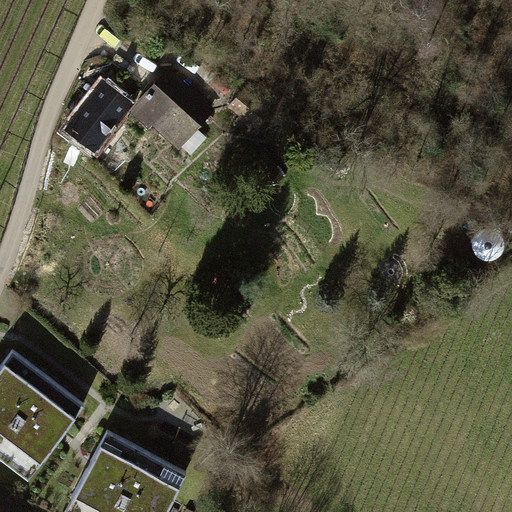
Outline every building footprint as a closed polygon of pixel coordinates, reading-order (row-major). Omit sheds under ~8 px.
[(209,109),(167,70),(135,103),(178,143),(209,109)] [(70,127),(93,145),(128,101),(104,82),(70,127)] [(240,87),(226,104),(253,127),(268,110),(240,87)] [(12,348),(0,363),(0,442),(16,455),(20,449),(37,462),(59,434),(83,402),(12,348)] [(161,511),(184,470),(108,430),(89,465),(73,495),(92,505),(87,511),(161,511)]
